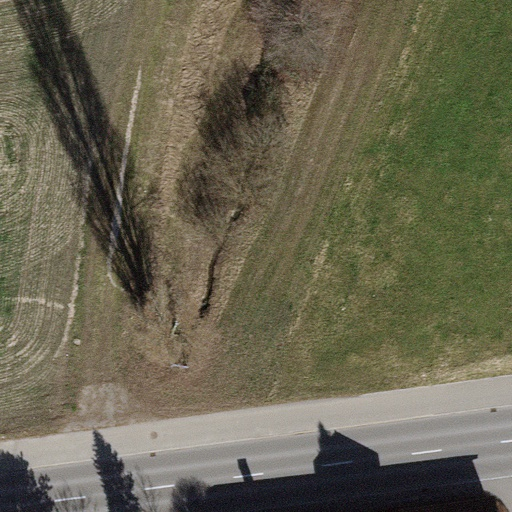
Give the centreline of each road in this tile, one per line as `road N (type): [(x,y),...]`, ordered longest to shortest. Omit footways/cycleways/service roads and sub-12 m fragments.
road 1 (tertiary): [(0,506),(511,439)]
road 2 (track): [(109,491),(95,267),(147,0)]
